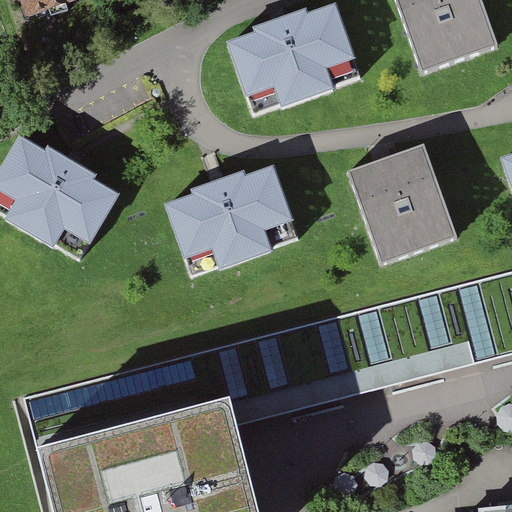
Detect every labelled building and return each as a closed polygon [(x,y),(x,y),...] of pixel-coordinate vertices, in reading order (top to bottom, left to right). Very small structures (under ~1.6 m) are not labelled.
[(0,0),(0,22),(1,25),(66,0),(0,0)] [(476,0),(396,0),(422,80),(495,56),(476,0)] [(333,7),(224,48),(252,124),(361,83),(333,7)] [(68,168),(18,140),(0,171),(0,220),(79,264),(118,196),(68,168)] [(387,161),(347,173),(375,264),(451,241),(424,150),(387,161)] [(511,159),(500,164),(511,196),(511,159)] [(220,189),(164,207),(190,283),(299,247),(274,171),(220,189)] [(258,511),(237,427),(511,357),(511,276),(216,351),(23,399),(36,450),(51,511),(258,511)] [(511,511),(511,503),(455,510),(455,511),(511,511)]
